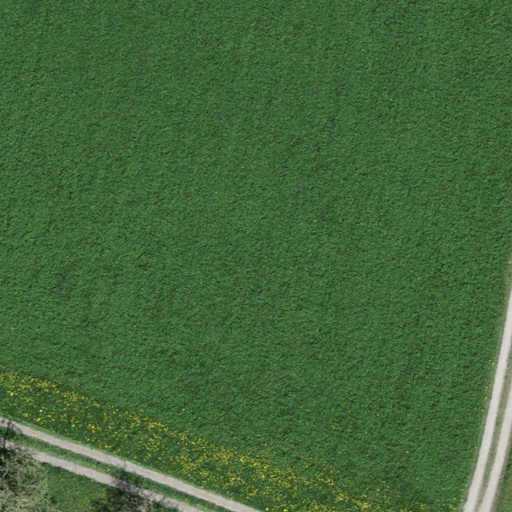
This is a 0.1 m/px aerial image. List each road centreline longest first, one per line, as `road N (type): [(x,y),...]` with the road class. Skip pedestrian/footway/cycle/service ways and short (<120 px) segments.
road 1 (track): [(211,511),(0,432)]
road 2 (track): [(511,342),(474,511)]
